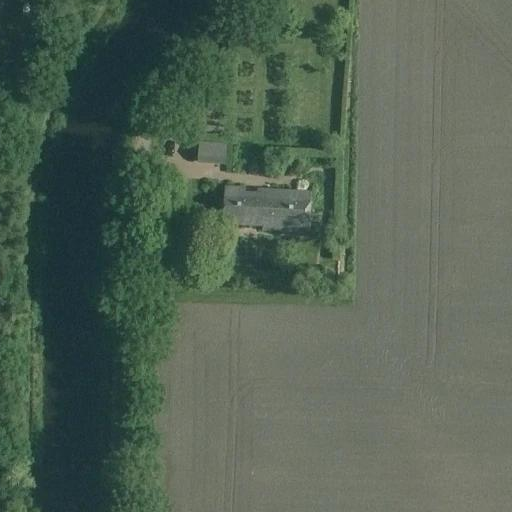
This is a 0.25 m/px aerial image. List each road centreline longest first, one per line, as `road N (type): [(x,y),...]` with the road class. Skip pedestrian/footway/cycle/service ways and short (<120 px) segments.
road 1 (unclassified): [(116,511),(125,190),(166,95),(235,0)]
road 2 (track): [(106,0),(37,137),(25,511)]
